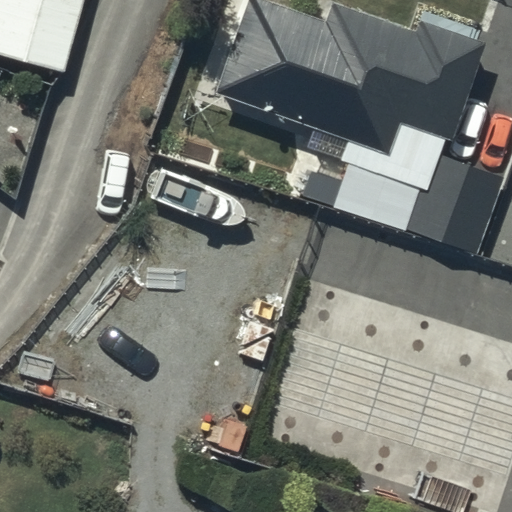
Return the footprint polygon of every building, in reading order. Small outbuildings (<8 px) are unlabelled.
[(77,0),(0,0),(0,44),(62,61),(77,0)] [(323,0),(320,10),(290,0),(238,0),(209,83),(308,118),(302,135),(338,148),(343,132),(380,145),(391,113),(444,132),(478,34),(414,11),(412,19),(357,0),(323,0)] [(504,172),(430,145),(404,216),(478,243),(504,172)] [(511,447),(511,362),(486,355),(484,360),(447,348),(427,411),(507,437),(504,446),(511,447)] [(511,511),(511,479),(428,452),(408,511),(511,511)]
